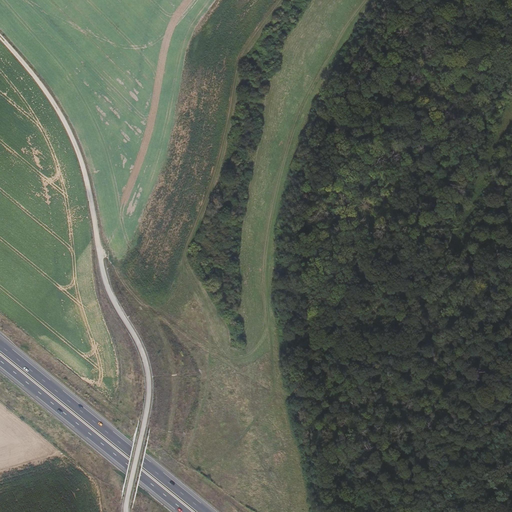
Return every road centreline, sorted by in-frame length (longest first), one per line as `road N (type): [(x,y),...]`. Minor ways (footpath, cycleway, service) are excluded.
road 1 (track): [(0,37),(70,139),(101,274),(135,330),(147,369),(125,511)]
road 2 (motorway): [(204,511),(0,344)]
road 3 (motorway): [(0,360),(185,511)]
